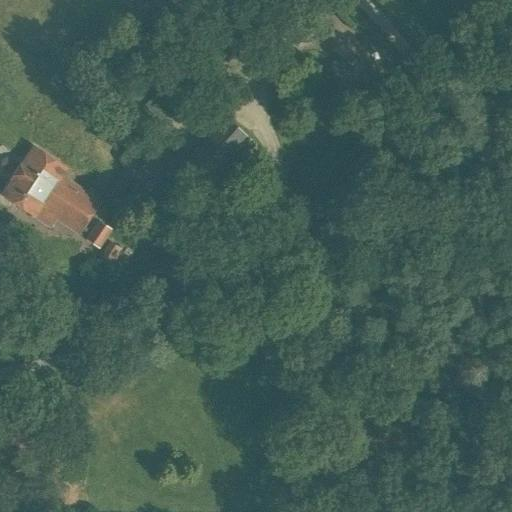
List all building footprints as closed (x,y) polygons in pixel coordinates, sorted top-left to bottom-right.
[(252,45),(233,28),(214,49),(232,66),(252,45)] [(339,58),(326,69),(334,78),(347,66),(339,58)] [(214,188),(255,144),(226,117),(186,162),(214,188)] [(66,171),(35,151),(24,168),(17,179),(6,196),(36,216),(41,208),(81,233),(101,203),(61,178),(66,171)] [(101,249),(112,231),(98,221),(87,240),(101,249)] [(112,264),(122,250),(109,242),(100,256),(112,264)]
